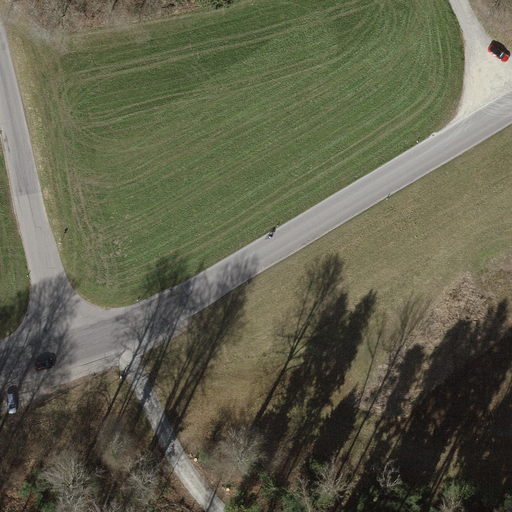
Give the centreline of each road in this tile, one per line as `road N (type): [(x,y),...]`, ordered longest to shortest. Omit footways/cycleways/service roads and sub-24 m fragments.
road 1 (tertiary): [(65,355),(125,336),(511,105)]
road 2 (unclassified): [(65,355),(0,57)]
road 3 (track): [(218,511),(192,482),(142,388),(125,336)]
road 4 (track): [(142,388),(0,420)]
